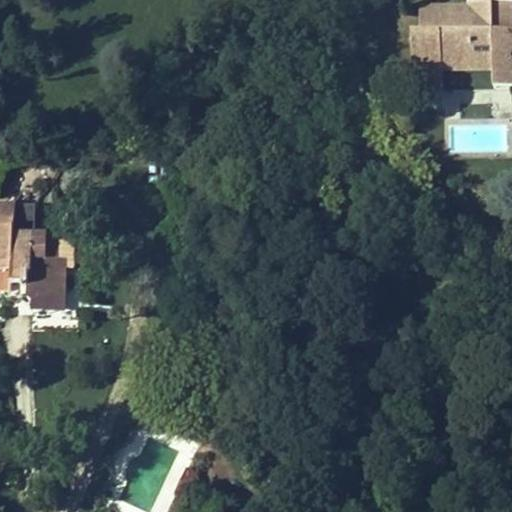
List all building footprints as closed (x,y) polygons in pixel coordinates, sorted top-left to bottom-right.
[(511,84),(511,29),(509,29),(508,6),(511,6),(511,0),(480,0),(480,4),(483,4),(483,11),(464,12),(464,21),(459,22),(458,20),(456,19),(454,18),(452,18),(450,18),(447,19),(446,20),(445,22),(445,37),(437,37),(437,62),(485,61),(485,72),(504,71),(504,85),(511,84)] [(464,12),(435,13),(435,31),(425,32),(427,87),(460,87),(459,72),(485,72),(485,61),(437,62),(437,37),(445,37),(445,22),(446,20),(447,19),(450,18),(452,18),(454,18),(456,19),(458,20),(459,22),(464,21),(464,12)] [(0,214),(0,280),(3,280),(1,300),(26,302),(27,294),(38,295),(37,305),(46,311),(65,312),(79,300),(81,277),(68,266),(70,243),(30,240),(32,212),(7,210),(0,214)] [(37,305),(38,295),(27,294),(26,302),(26,312),(37,313),(37,305)] [(78,326),(79,300),(65,312),(46,311),(44,323),(78,326)] [(178,493),(193,499),(203,475),(188,469),(178,493)]
